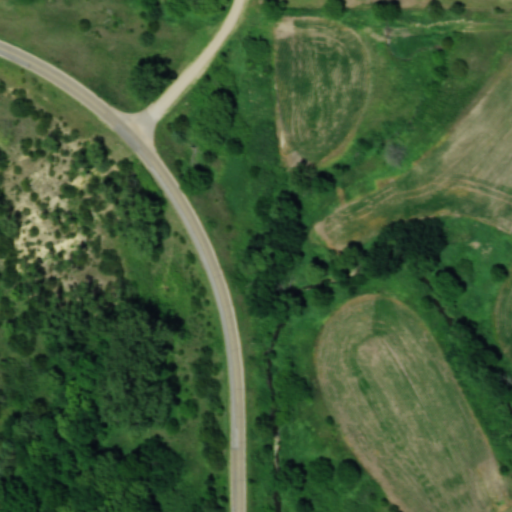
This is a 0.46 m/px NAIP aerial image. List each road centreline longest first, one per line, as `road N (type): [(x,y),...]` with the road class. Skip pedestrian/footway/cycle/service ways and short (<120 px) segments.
road 1 (residential): [(242,398),(237,340),(216,268),(188,210),(130,135)]
road 2 (residential): [(130,135),(222,42),(243,0)]
road 3 (residential): [(130,135),(95,102),(0,48)]
